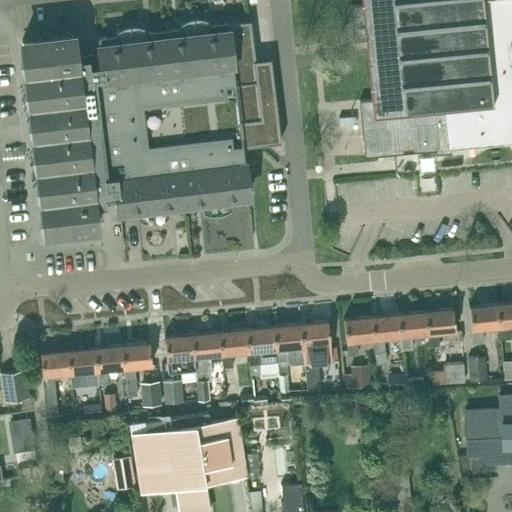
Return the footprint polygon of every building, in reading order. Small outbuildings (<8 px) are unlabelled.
[(511,0),(361,0),(362,4),(350,5),(353,36),(365,35),(372,98),(359,100),(365,156),(379,154),(378,151),(393,149),(393,153),(409,151),(409,150),(435,148),(435,153),(451,152),(451,147),(511,141),(511,64),(509,39),(511,39),(511,0)] [(22,39),(45,233),(96,227),(94,204),(117,201),(119,217),(138,214),(138,220),(142,221),(146,222),(150,222),(155,222),(160,221),(164,219),(168,216),(167,211),(201,207),(202,212),(207,214),(212,215),(216,215),(219,214),(224,213),(227,211),(231,209),(230,203),(249,201),(242,147),(280,142),(277,115),(262,117),(250,19),(209,24),(208,19),(204,17),(201,17),(196,16),(193,17),(190,17),(186,18),(183,19),(179,22),(179,28),(145,32),(145,27),(144,27),(141,26),(136,25),(131,25),(127,25),(124,26),(121,28),(118,29),(115,31),(116,36),(97,38),(99,53),(75,56),(73,33),(22,39)] [(511,300),(497,302),(499,325),(501,340),(511,339),(509,325),(511,324),(511,300)] [(497,302),(469,305),(472,328),(473,341),(483,340),(482,327),(499,325),(497,302)] [(438,345),(437,331),(454,329),(452,307),(424,310),(426,332),(427,332),(428,346),(438,345)] [(401,349),(404,348),(404,359),(412,358),(412,348),(410,334),(426,332),(424,310),(396,312),(399,335),(400,335),(401,349)] [(375,362),(385,361),(383,337),(399,335),(396,312),(370,315),(372,338),(374,351),(375,362)] [(346,340),(348,354),(357,353),(355,340),(372,338),(370,315),(342,318),(344,340),(346,340)] [(336,344),(329,345),(327,319),(300,322),(304,362),(307,389),(319,387),(317,360),(337,358),(336,344)] [(287,360),(291,363),(304,362),(300,322),(273,325),(276,361),(287,360)] [(273,325),(246,327),(248,350),(251,373),(260,372),(260,376),(278,375),(273,325)] [(232,365),(231,352),(248,350),(246,327),(219,330),(221,353),(223,366),(232,365)] [(210,367),(209,354),(221,353),(219,330),(192,333),(194,356),(198,399),(210,398),(207,377),(209,377),(210,367)] [(168,359),(169,371),(179,370),(177,357),(194,356),(192,333),(164,335),(167,359),(168,359)] [(127,395),(137,394),(134,365),(151,364),(149,341),(122,343),(124,366),(127,395)] [(107,368),(124,366),(122,343),(94,346),(99,382),(109,381),(107,368)] [(71,385),(82,384),(99,382),(94,346),(68,349),(70,371),(71,385)] [(47,414),(57,413),(53,373),(70,371),(68,349),(40,351),(42,374),(43,374),(45,387),(47,414)] [(469,380),(487,379),(484,353),(467,355),(469,380)] [(511,359),(502,361),(504,378),(511,377),(511,359)] [(432,369),(433,383),(465,381),(464,362),(442,363),(443,369),(432,369)] [(347,373),(344,373),(345,387),(370,385),(368,363),(356,364),(350,364),(351,373),(347,373)] [(0,371),(4,399),(21,397),(29,396),(25,368),(0,371)] [(403,371),(386,373),(388,390),(405,389),(403,371)] [(278,374),(280,390),(288,390),(287,373),(278,374)] [(422,377),(405,379),(406,391),(423,389),(422,377)] [(163,380),(165,402),(183,400),(181,379),(163,380)] [(142,384),(143,405),(161,403),(159,382),(142,384)] [(241,403),(253,401),(253,398),(252,392),(240,393),(241,403)] [(115,409),(114,393),(103,394),(105,410),(115,409)] [(511,394),(499,395),(500,408),(464,409),(467,454),(501,452),(502,454),(504,456),(511,455),(511,394)] [(29,396),(21,397),(23,408),(32,407),(31,396),(29,396)] [(253,398),(253,401),(253,405),(267,403),(266,397),(253,398)] [(100,401),(83,403),(85,417),(102,415),(100,401)] [(147,431),(132,433),(141,490),(176,485),(179,511),(209,511),(204,480),(246,473),(242,453),(236,417),(210,421),(208,411),(145,421),(147,431)] [(27,417),(8,420),(13,449),(32,446),(27,417)] [(34,446),(14,451),(17,466),(37,462),(34,446)] [(130,453),(112,456),(116,486),(135,483),(130,453)] [(369,488),(409,482),(404,455),(365,461),(369,488)] [(61,482),(63,458),(52,457),(50,481),(61,482)] [(302,511),(300,481),(280,483),(282,500),(280,500),(281,511),(302,511)] [(352,511),(375,511),(375,499),(352,500),(352,511)]
